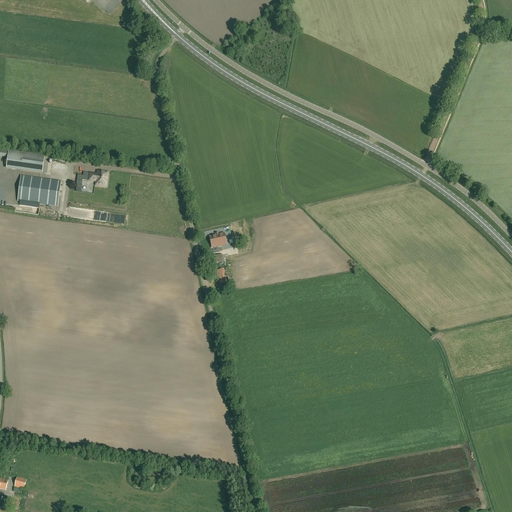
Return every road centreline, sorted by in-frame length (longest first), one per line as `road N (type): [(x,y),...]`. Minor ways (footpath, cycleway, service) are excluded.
road 1 (unclassified): [(258,511),(158,79),(158,62),(177,36)]
road 2 (primary): [(511,253),(421,175),(247,86),(177,36)]
road 3 (unclassified): [(511,236),(429,167),(277,91),(184,28)]
road 4 (track): [(478,33),(421,175)]
